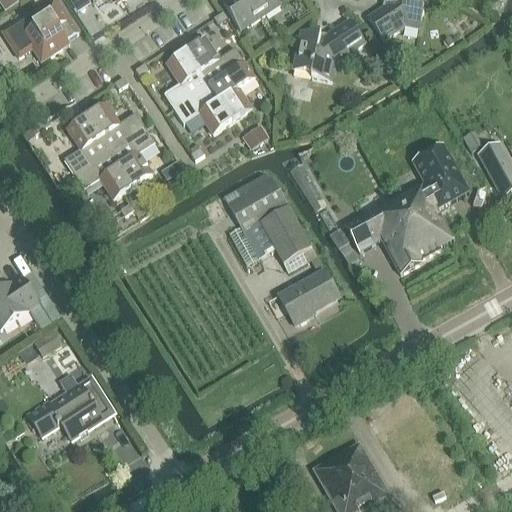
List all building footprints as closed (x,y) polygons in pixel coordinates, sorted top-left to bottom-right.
[(3,35),(19,61),(33,52),(42,65),(70,47),(68,44),(79,36),(55,0),(35,13),(36,14),(3,35)] [(235,0),(224,7),(241,34),(281,8),(275,0),(235,0)] [(384,11),(369,21),(384,44),(406,29),(420,32),(425,12),(420,11),(422,0),(387,0),(386,11),(384,11)] [(224,15),(215,22),(219,29),(229,22),(224,15)] [(328,40),(302,34),(294,73),(313,77),(312,81),(332,86),(336,65),(366,46),(351,23),(328,38),(328,40)] [(187,54),(210,90),(246,67),(236,52),(220,62),(206,42),(187,54)] [(175,113),(210,90),(187,54),(167,67),(181,88),(165,98),(175,113)] [(136,73),(141,80),(150,74),(146,67),(136,73)] [(246,67),(210,90),(233,126),(253,113),(239,92),(256,82),(246,67)] [(125,81),(115,87),(120,94),(129,88),(125,81)] [(233,126),(210,90),(175,113),(184,128),(200,118),(214,138),(233,126)] [(107,107),(87,120),(110,155),(146,132),(136,117),(120,128),(107,107)] [(75,179),(110,155),(87,120),(68,132),(81,153),(65,164),(75,179)] [(47,122),(37,129),(42,135),(51,129),(47,122)] [(265,131),(245,144),(252,155),(272,142),(265,131)] [(146,132),(110,155),(134,191),(153,178),(140,158),(156,147),(146,132)] [(511,197),(511,172),(499,147),(478,158),(502,202),(511,197)] [(425,187),(396,203),(428,261),(442,253),(441,250),(455,243),(438,213),(470,195),(444,149),(413,166),(425,187)] [(201,152),(192,158),(196,165),(206,159),(201,152)] [(114,204),(134,191),(110,155),(75,179),(85,194),(101,183),(114,204)] [(166,173),(171,181),(185,172),(179,164),(166,173)] [(239,201),(228,207),(241,230),(244,236),(261,227),(276,254),(284,268),(313,252),(289,210),(273,181),(239,201)] [(236,195),(225,201),(228,207),(239,201),(236,195)] [(422,264),(428,261),(396,203),(346,231),(360,256),(382,244),(401,279),(423,266),(422,264)] [(131,208),(121,214),(125,221),(135,215),(131,208)] [(340,233),(331,239),(341,254),(350,248),(340,233)] [(313,252),(284,268),(289,277),(318,260),(313,252)] [(340,301),(325,274),(280,299),(295,326),(340,301)] [(11,286),(0,292),(0,331),(1,333),(30,315),(29,313),(40,306),(23,281),(12,288),(11,286)] [(48,300),(40,306),(53,327),(62,321),(48,300)] [(54,336),(36,348),(43,359),(61,347),(54,336)] [(69,397),(51,409),(48,405),(28,418),(43,440),(62,428),(71,443),(78,438),(80,441),(89,436),(87,433),(94,428),(92,425),(100,420),(102,423),(113,416),(91,383),(79,391),(71,379),(61,385),(69,397)] [(118,430),(110,436),(122,452),(130,446),(118,430)] [(359,448),(314,474),(336,511),(375,511),(377,511),(374,505),(388,497),(359,448)]
